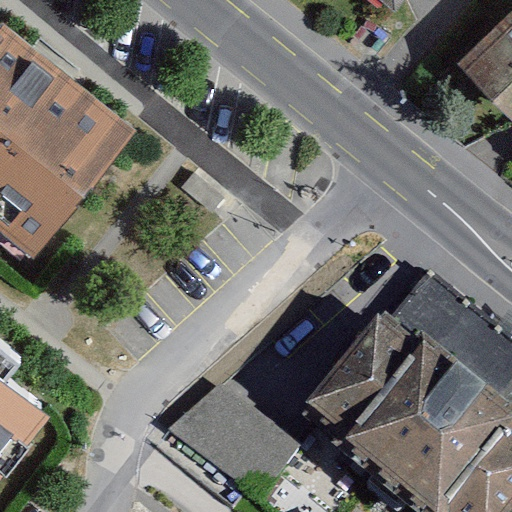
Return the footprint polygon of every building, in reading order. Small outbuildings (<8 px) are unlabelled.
[(511,0),(504,0),(455,51),(511,105),(511,0)] [(131,123),(7,24),(0,32),(0,220),(33,245),(131,123)] [(302,420),(415,511),(502,511),(511,501),(511,344),(423,272),(302,420)] [(0,460),(52,402),(0,361),(0,460)] [(175,433),(263,497),(302,444),(215,380),(175,433)]
